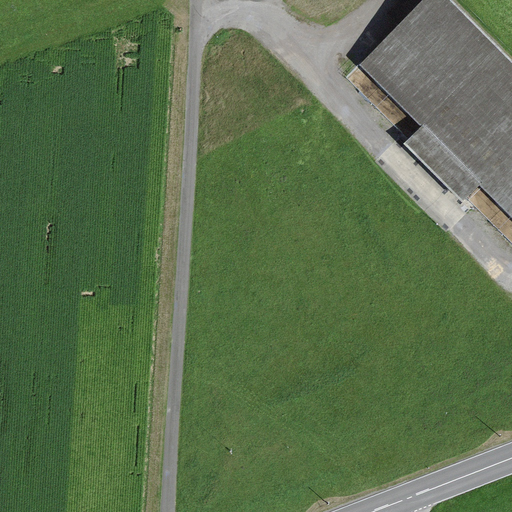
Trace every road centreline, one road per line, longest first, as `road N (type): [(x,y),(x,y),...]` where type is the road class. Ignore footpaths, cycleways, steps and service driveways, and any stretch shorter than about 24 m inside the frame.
road 1 (track): [(198,0),(167,511)]
road 2 (track): [(232,0),(273,26),(511,276)]
road 3 (primary): [(511,456),(351,511)]
